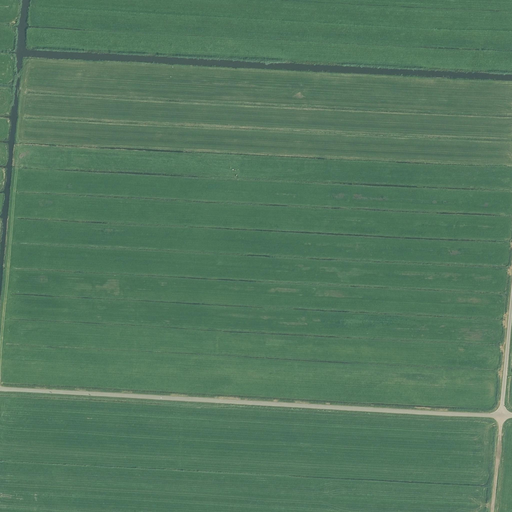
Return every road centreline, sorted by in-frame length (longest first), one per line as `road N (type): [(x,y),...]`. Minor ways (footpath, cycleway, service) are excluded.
road 1 (unclassified): [(501,415),(0,389)]
road 2 (track): [(23,89),(0,347)]
